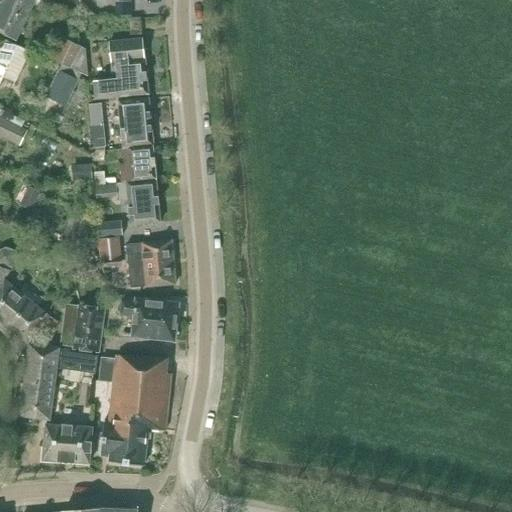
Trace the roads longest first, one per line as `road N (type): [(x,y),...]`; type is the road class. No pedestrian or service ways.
road 1 (tertiary): [(191,491),(185,459),(203,387),(206,312),(183,0)]
road 2 (unclassified): [(168,511),(137,493),(2,492)]
road 3 (residential): [(0,330),(13,348),(16,377),(2,492)]
